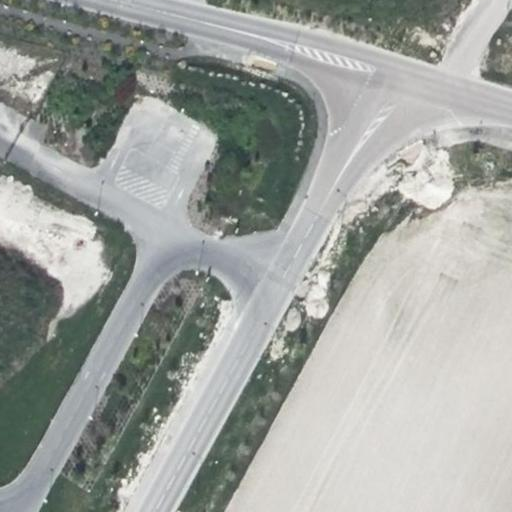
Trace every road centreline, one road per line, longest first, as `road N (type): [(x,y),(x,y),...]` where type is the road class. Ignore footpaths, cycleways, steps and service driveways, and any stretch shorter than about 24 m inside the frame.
road 1 (unclassified): [(389,72),(150,511)]
road 2 (unclassified): [(162,249),(21,511)]
road 3 (unclassified): [(389,72),(229,22),(121,0)]
road 4 (unclassified): [(511,106),(389,72)]
